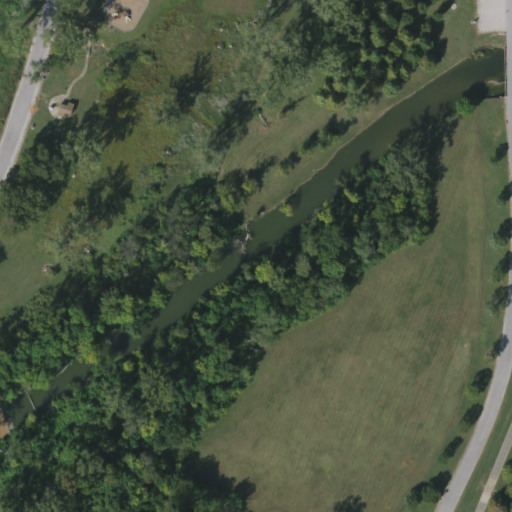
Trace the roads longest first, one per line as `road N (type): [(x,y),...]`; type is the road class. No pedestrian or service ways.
road 1 (tertiary): [(511,97),(507,348),(490,413),(440,511)]
road 2 (tertiary): [(51,0),(0,161)]
